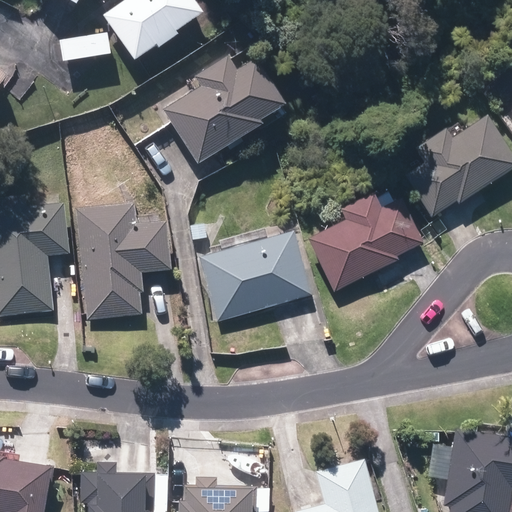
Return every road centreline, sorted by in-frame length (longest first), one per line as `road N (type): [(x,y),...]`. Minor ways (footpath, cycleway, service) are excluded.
road 1 (residential): [(0,380),(202,397),(380,375)]
road 2 (residential): [(380,375),(482,253),(511,251)]
road 3 (residential): [(511,346),(380,375)]
